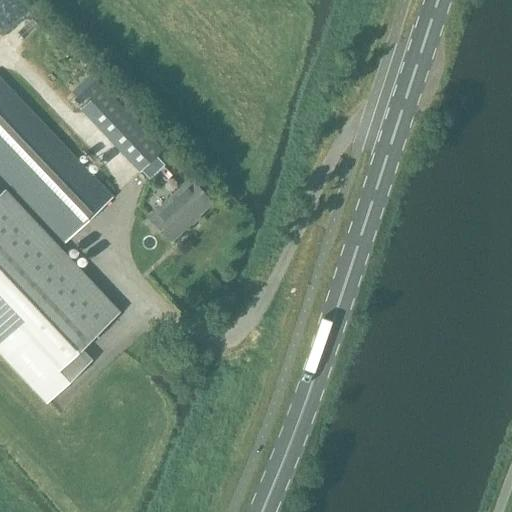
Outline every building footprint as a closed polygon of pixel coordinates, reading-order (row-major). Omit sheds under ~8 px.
[(0,0),(0,25),(14,14),(10,10),(21,0),(0,0)] [(0,171),(65,241),(111,198),(0,79),(0,171)] [(80,109),(139,172),(162,150),(103,87),(80,109)] [(149,217),(171,241),(211,203),(189,180),(149,217)] [(0,192),(0,355),(45,403),(88,362),(77,351),(119,312),(4,189),(0,192)]
